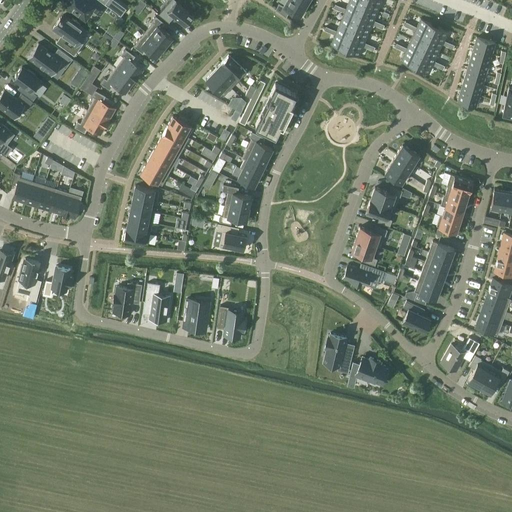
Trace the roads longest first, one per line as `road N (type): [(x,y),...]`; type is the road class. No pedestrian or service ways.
road 1 (residential): [(85,244),(77,300),(90,318),(250,351),(266,279),(266,199),(324,76)]
road 2 (residential): [(409,111),(371,150),(328,271),(420,359)]
road 3 (residential): [(230,26),(193,39),(128,113),(96,183),(85,244)]
road 4 (residential): [(493,159),(453,309),(420,359)]
